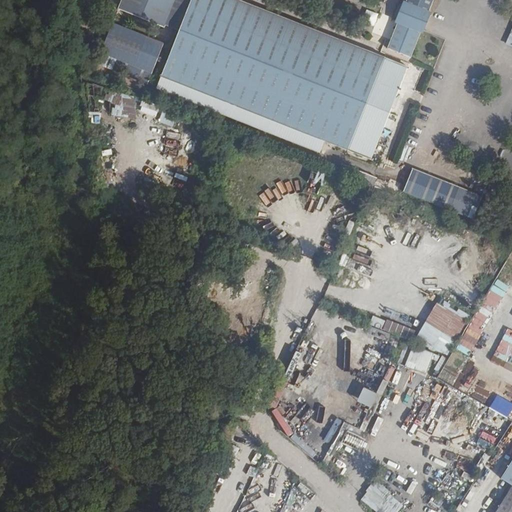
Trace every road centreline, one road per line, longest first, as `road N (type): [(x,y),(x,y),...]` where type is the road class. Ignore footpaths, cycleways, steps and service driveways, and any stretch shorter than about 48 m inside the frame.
road 1 (unclassified): [(307,288),(263,431),(350,511)]
road 2 (track): [(453,273),(408,303),(307,288)]
